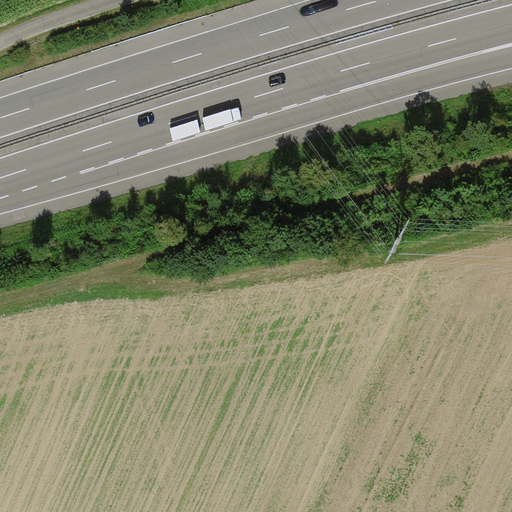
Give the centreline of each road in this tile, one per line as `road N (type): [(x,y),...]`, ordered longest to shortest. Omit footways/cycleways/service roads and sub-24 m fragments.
road 1 (motorway): [(377,0),(0,117)]
road 2 (motorway): [(0,179),(330,73)]
road 3 (motorway): [(330,73),(511,23)]
road 4 (motorway): [(330,73),(511,44)]
road 5 (track): [(0,44),(119,0)]
